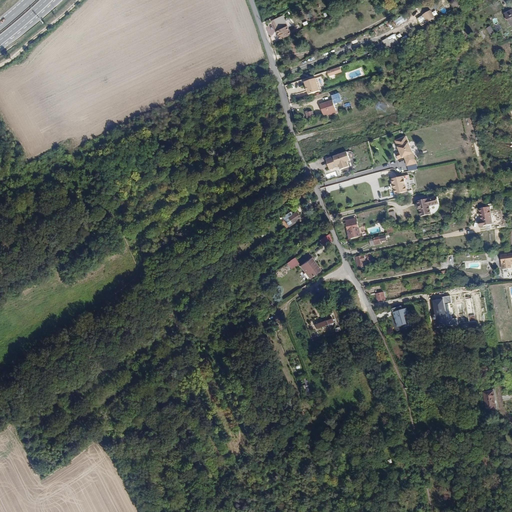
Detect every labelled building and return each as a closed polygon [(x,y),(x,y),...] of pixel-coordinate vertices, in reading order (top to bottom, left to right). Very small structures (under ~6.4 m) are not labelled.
[(422,17),(417,20),(420,26),(430,20),(426,13),(421,16),(422,17)] [(283,14),(272,19),(279,38),(290,34),(283,14)] [(396,25),(405,22),(402,16),(394,20),(396,25)] [(390,37),(381,42),(385,50),(394,45),(390,37)] [(317,77),(305,81),(307,86),(306,87),(307,90),(308,90),(309,94),(320,90),(317,77)] [(319,105),(323,118),(337,113),(332,100),(319,105)] [(315,117),(313,110),(308,112),(308,111),(305,112),(307,118),(308,117),(309,119),(315,117)] [(407,136),(396,140),(400,152),(396,154),(398,159),(404,157),(406,161),(407,166),(417,163),(416,158),(413,153),(407,136)] [(347,151),(325,159),(329,169),(338,166),(337,165),(339,165),(340,169),(349,166),(347,161),(350,160),(347,151)] [(409,175),(392,179),(395,194),(413,190),(409,175)] [(419,209),(420,217),(431,215),(430,207),(434,206),(433,200),(428,201),(428,200),(421,201),(421,204),(417,205),(418,210),(419,209)] [(490,207),(479,209),(480,214),(482,214),(483,221),(484,226),(494,224),(490,207)] [(282,217),(287,227),(299,219),(295,212),(290,215),(288,212),(282,217)] [(346,221),(350,239),(361,236),(357,218),(346,221)] [(322,239),(325,245),(333,240),(331,233),(322,239)] [(387,242),(386,236),(373,238),(373,239),(369,240),(370,247),(381,245),(381,243),(387,242)] [(502,259),(502,264),(503,264),(503,269),(511,267),(511,263),(511,262),(511,252),(504,254),(505,258),(502,259)] [(365,255),(356,257),(358,268),(365,267),(364,261),(366,260),(365,255)] [(288,262),(291,268),(300,263),(296,257),(288,262)] [(301,266),(310,279),(321,271),(311,258),(301,266)] [(386,300),(384,292),(376,293),(378,302),(386,300)] [(451,302),(450,295),(442,296),(442,297),(431,299),(436,328),(458,325),(457,317),(448,319),(445,303),(451,302)] [(403,308),(400,309),(399,306),(389,309),(390,313),(395,327),(404,325),(401,316),(406,314),(403,308)] [(328,322),(312,327),(314,332),(330,326),(328,322)] [(307,396),(312,395),(308,380),(304,381),(306,386),(304,386),(307,396)] [(491,392),(482,393),(484,409),(493,408),(491,392)]
